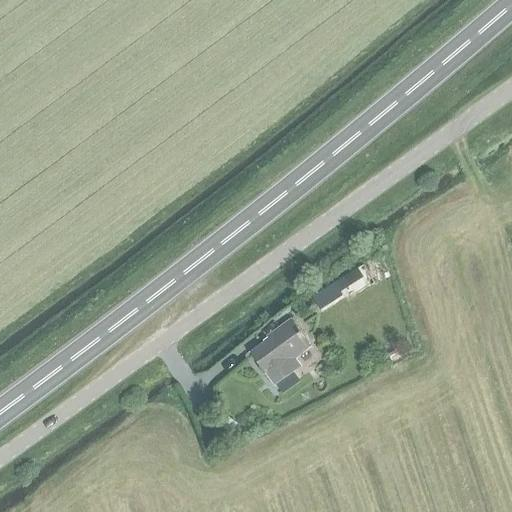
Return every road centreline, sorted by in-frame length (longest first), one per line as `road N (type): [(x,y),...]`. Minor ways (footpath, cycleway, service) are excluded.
road 1 (primary): [(0,413),(511,3)]
road 2 (unclassified): [(0,460),(511,90)]
